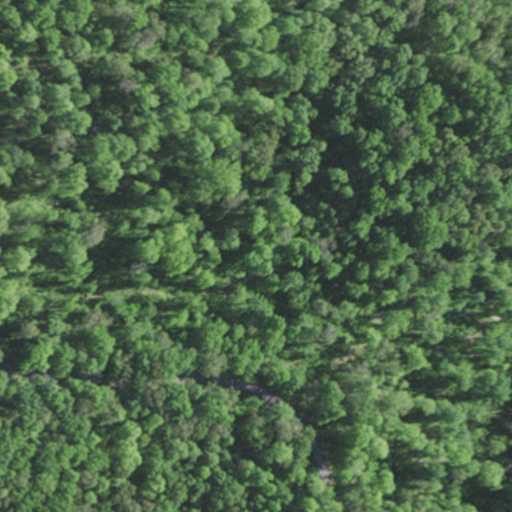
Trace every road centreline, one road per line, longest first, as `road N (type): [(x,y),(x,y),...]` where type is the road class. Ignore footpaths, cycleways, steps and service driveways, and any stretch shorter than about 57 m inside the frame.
road 1 (residential): [(316,511),(313,447),(303,429),(248,391),(206,380),(0,370)]
road 2 (residential): [(446,511),(460,474),(511,402)]
